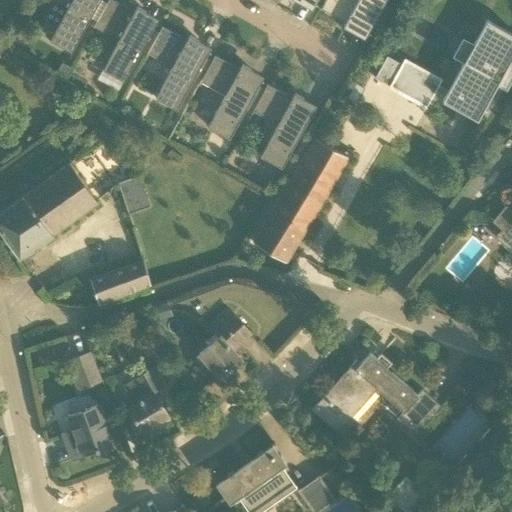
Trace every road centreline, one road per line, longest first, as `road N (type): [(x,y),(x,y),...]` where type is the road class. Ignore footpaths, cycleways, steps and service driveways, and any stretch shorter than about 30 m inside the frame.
road 1 (residential): [(95,511),(254,415),(361,304),(511,358)]
road 2 (residential): [(44,511),(0,312)]
